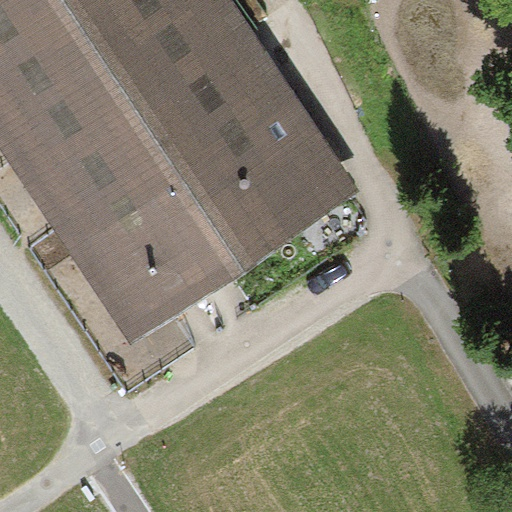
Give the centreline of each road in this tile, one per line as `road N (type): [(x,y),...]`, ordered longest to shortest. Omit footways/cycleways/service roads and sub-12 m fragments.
road 1 (residential): [(281,0),(379,182),(389,220),(373,273),(10,511)]
road 2 (unknown): [(0,304),(99,456)]
